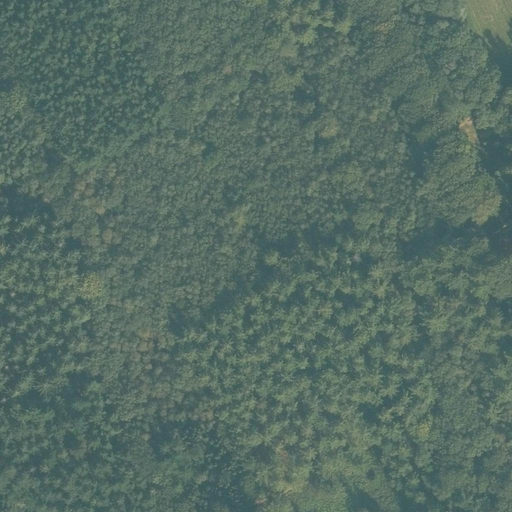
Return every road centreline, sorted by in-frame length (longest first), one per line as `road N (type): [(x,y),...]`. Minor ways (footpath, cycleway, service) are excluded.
road 1 (unknown): [(506,511),(249,0)]
road 2 (track): [(360,0),(511,296)]
